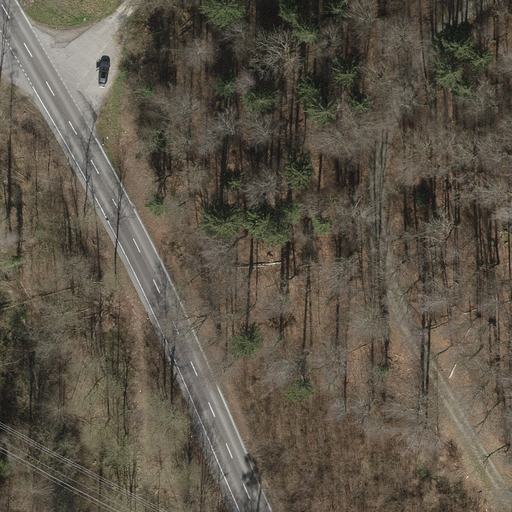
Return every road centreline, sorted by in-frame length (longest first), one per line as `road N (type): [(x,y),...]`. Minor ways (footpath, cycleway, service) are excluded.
road 1 (track): [(480,0),(422,58),(384,125),(377,215),(441,388),(511,510)]
road 2 (tertiary): [(0,0),(143,259),(259,511)]
